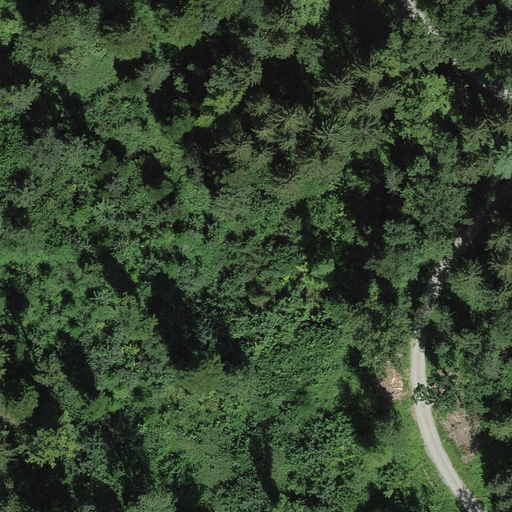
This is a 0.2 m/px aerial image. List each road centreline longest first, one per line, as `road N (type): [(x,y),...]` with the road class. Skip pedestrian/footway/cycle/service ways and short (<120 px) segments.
road 1 (track): [(474,511),(428,418),(420,327),(451,247),(511,180)]
road 2 (track): [(511,102),(470,73),(399,0)]
